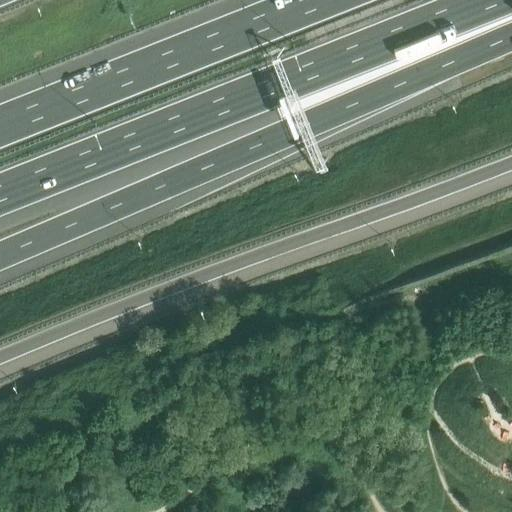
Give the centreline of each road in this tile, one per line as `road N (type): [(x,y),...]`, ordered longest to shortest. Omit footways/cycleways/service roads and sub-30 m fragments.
road 1 (motorway): [(0,257),(322,118),(511,19)]
road 2 (motorway): [(0,358),(511,163)]
road 3 (motorway): [(0,194),(494,0)]
road 4 (motorway): [(324,0),(0,128)]
